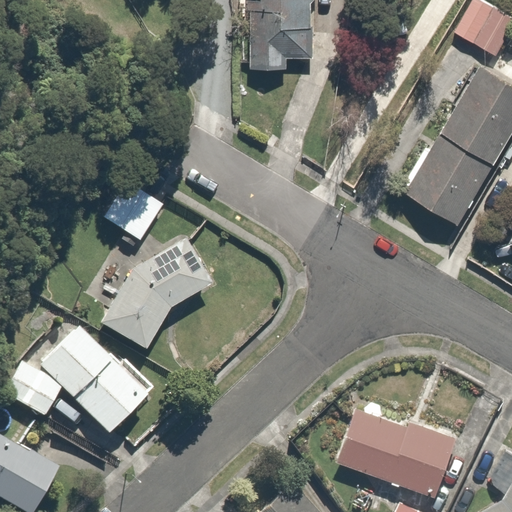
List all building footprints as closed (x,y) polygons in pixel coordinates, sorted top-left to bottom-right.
[(307,54),(308,0),(245,0),(243,63),(284,65),(285,53),(307,54)] [(511,17),(482,0),(465,0),(447,31),(489,56),(511,17)] [(428,124),(486,157),(511,111),(511,83),(467,57),(428,124)] [(511,182),(503,199),(511,203),(511,210),(499,235),(511,241),(511,182)] [(131,237),(143,217),(106,195),(94,216),(131,237)] [(202,281),(180,235),(124,262),(92,321),(137,345),(160,302),(202,281)] [(75,319),(32,361),(98,428),(141,387),(75,319)] [(54,384),(16,360),(0,385),(0,388),(36,411),(54,384)] [(349,399),(330,457),(425,487),(444,430),(349,399)] [(51,461),(0,431),(0,498),(22,511),(51,461)] [(72,448),(40,431),(32,447),(64,463),(72,448)] [(511,511),(511,452),(499,445),(479,481),(499,492),(496,497),(467,511),(511,511)] [(318,511),(292,478),(247,511),(318,511)] [(425,511),(396,497),(388,511),(425,511)]
